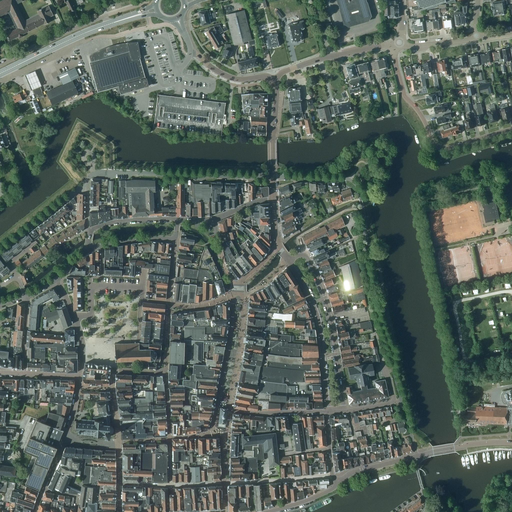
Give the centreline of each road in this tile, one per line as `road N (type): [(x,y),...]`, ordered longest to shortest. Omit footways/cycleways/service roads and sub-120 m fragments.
road 1 (residential): [(345,411),(394,401),(351,234)]
road 2 (residential): [(511,130),(439,150),(405,98),(397,43)]
road 3 (unclassified): [(273,177),(88,179)]
road 4 (residential): [(345,411),(329,317),(305,255)]
road 5 (residential): [(288,261),(319,323),(326,411)]
road 6 (residential): [(78,375),(69,427),(33,511)]
road 7 (residential): [(273,78),(316,59),(397,43)]
road 8 (unclassified): [(273,78),(215,70),(190,53),(176,18)]
